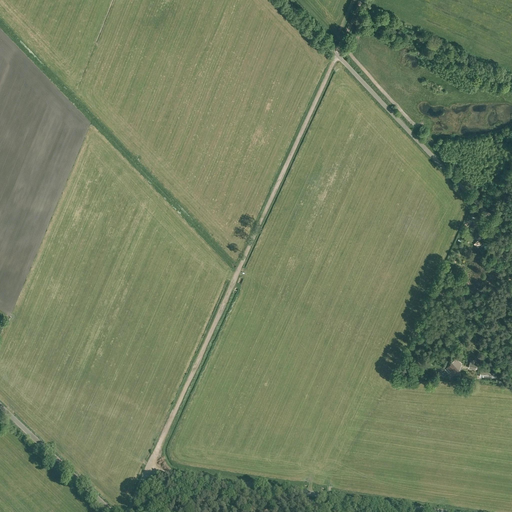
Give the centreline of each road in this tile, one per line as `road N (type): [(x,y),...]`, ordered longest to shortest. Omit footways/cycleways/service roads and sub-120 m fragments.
road 1 (track): [(361,0),(153,456)]
road 2 (unclassified): [(511,239),(286,0)]
road 3 (unclassified): [(434,511),(147,470)]
road 4 (unclassified): [(112,511),(0,405)]
